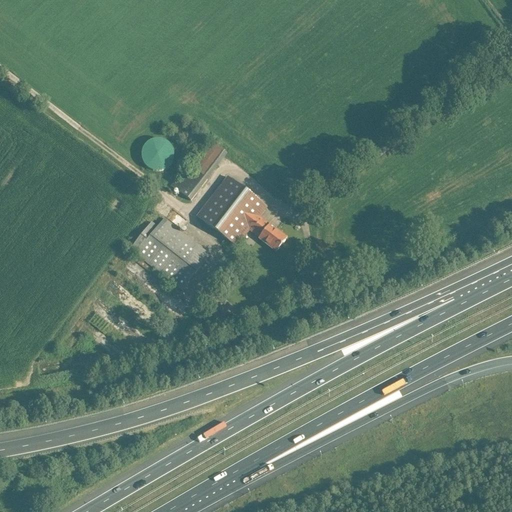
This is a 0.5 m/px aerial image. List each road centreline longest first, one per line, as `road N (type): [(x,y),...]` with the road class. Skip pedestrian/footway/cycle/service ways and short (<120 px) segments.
road 1 (motorway): [(456,305),(151,415),(0,450)]
road 2 (motorway): [(456,305),(87,511)]
road 3 (motorway): [(235,471),(511,324)]
road 4 (motorway): [(235,471),(511,360)]
road 5 (track): [(217,261),(215,243),(187,213),(0,66)]
road 6 (unclassified): [(300,210),(511,54)]
road 7 (track): [(187,213),(222,171),(235,172),(291,216),(300,210)]
